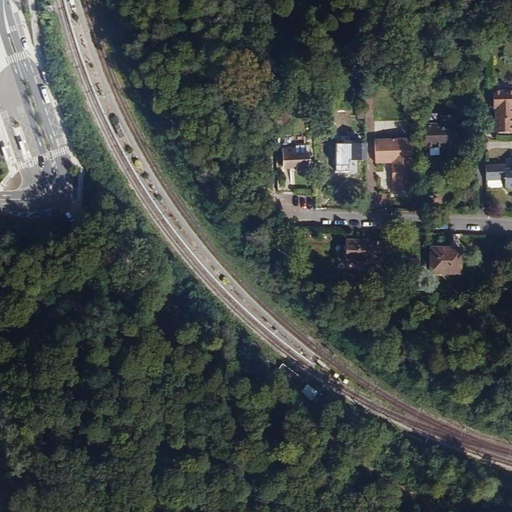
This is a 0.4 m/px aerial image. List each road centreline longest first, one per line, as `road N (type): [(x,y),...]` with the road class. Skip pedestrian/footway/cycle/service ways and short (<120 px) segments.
road 1 (track): [(439,511),(391,469),(311,438),(47,185)]
road 2 (residential): [(271,214),(511,227)]
road 3 (tertiary): [(47,185),(60,173),(60,158),(26,68)]
